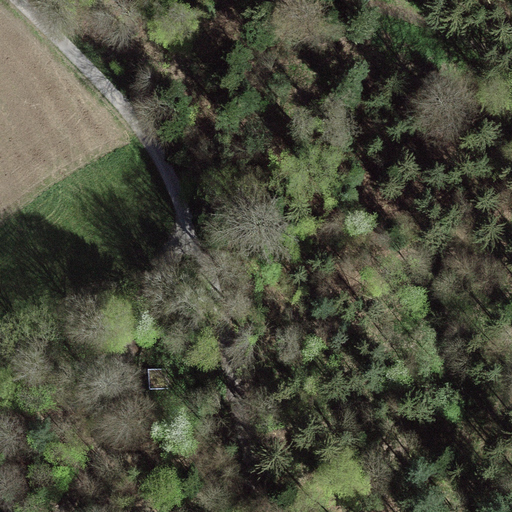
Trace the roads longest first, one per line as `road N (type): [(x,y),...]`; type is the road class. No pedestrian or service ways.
road 1 (track): [(18,0),(138,130),(199,236)]
road 2 (track): [(199,236),(267,511)]
road 3 (track): [(199,236),(115,403)]
road 4 (track): [(342,0),(511,57)]
